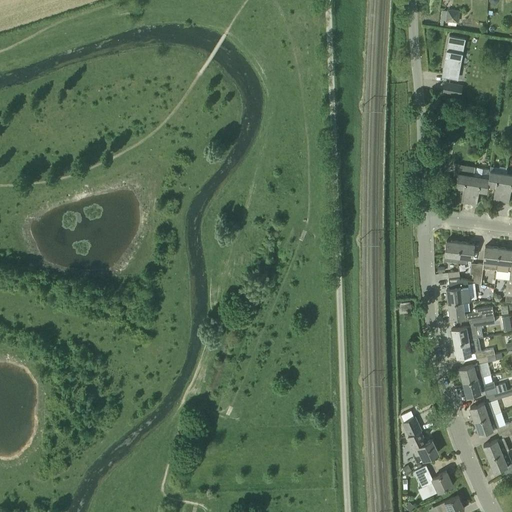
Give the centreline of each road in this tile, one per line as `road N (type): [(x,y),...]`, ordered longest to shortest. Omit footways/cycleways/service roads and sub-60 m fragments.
road 1 (track): [(192,406),(266,143),(269,78),(227,30),(193,13),(152,10),(48,29)]
road 2 (unclassified): [(349,511),(329,0)]
road 3 (residential): [(492,511),(435,344),(424,220)]
road 4 (unclassified): [(424,220),(412,0)]
